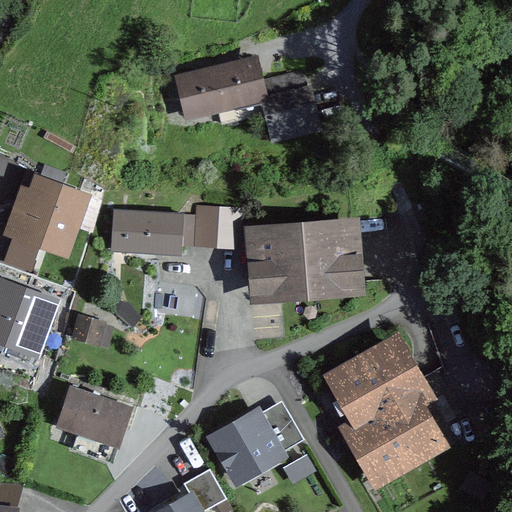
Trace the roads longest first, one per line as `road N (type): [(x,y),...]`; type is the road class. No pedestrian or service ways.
road 1 (residential): [(393,182),(412,225),(400,293),(383,311),(247,368),(198,405),(94,511)]
road 2 (track): [(353,21),(366,75),(398,115),(423,140),(511,187)]
